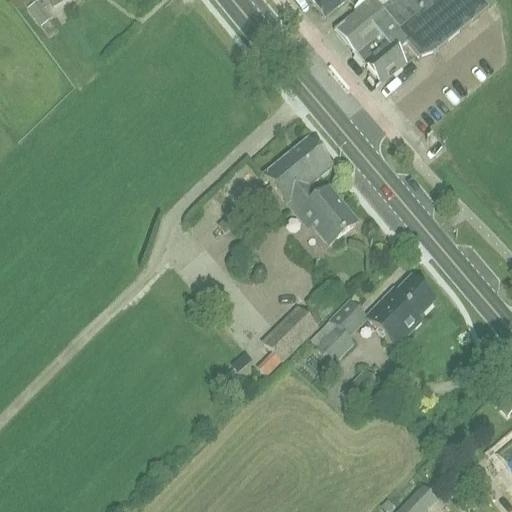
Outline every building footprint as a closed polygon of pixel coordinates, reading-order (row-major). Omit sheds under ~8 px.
[(305,0),(323,21),(345,3),(356,15),(360,12),(358,9),(367,0),(305,0)] [(421,62),(423,61),(433,58),(496,5),(491,0),(488,0),(481,7),(475,0),(367,0),(358,9),(360,12),(356,15),(334,33),(357,61),(397,28),(401,32),(417,18),(439,46),(421,62)] [(40,28),(51,21),(38,3),(27,10),(40,28)] [(421,62),(439,46),(417,18),(401,32),(397,28),(357,61),(370,77),(368,79),(374,87),(377,85),(379,88),(403,67),(394,56),(404,48),(417,63),(421,62)] [(316,199),(308,189),(330,170),(307,142),(263,178),(298,221),(303,217),(329,248),(355,226),(326,192),(316,199)] [(241,229),(252,219),(244,210),(233,221),(241,229)] [(416,321),(434,303),(411,281),(388,304),(385,301),(365,321),(366,321),(394,349),(419,324),(416,321)] [(328,283),(305,305),(322,323),(345,300),(328,283)] [(177,316),(185,308),(169,291),(161,298),(177,316)] [(346,341),(366,321),(365,321),(349,305),(311,344),(316,350),(314,352),(331,369),(352,348),(346,341)] [(280,365),(281,366),(318,331),(316,329),(303,316),(297,309),(261,345),(270,355),(280,365)] [(357,413),(380,389),(365,374),(341,397),(357,413)] [(506,419),(511,412),(511,407),(503,398),(494,407),(506,419)] [(511,494),(511,443),(496,457),(507,470),(501,482),(511,494)] [(426,511),(436,502),(422,489),(398,511),(426,511)]
